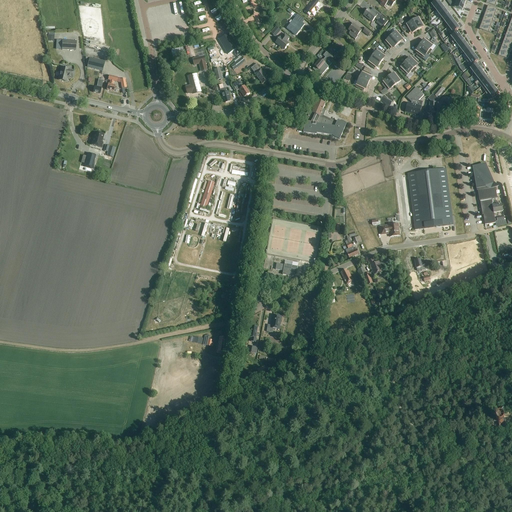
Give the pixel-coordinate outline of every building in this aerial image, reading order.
[(317,13),(322,6),(319,3),(321,1),(319,0),(314,0),(316,1),(310,8),(309,7),(305,12),(309,16),(311,14),(314,16),(316,12),(317,13)] [(438,0),(431,5),(436,11),(442,6),(438,0)] [(455,0),(453,7),(462,11),(465,4),(456,1),(455,0)] [(442,6),(436,11),(440,16),(446,12),(442,6)] [(488,6),(485,12),(495,15),(497,9),(488,6)] [(366,12),(364,16),(372,22),(375,19),(378,21),(377,22),(383,27),(388,21),(382,16),(377,11),(374,15),(368,10),(366,12)] [(446,12),(440,16),(444,22),(450,17),(446,12)] [(485,12),(483,18),(493,21),(495,15),(485,12)] [(300,29),(301,30),(304,25),(302,23),(305,20),(298,15),(286,29),(295,36),(300,29)] [(417,16),(414,18),(411,20),(417,30),(423,27),(422,26),(425,25),(420,17),(418,18),(417,16)] [(450,17),(444,22),(449,27),(455,23),(450,17)] [(483,18),(481,23),(491,27),(493,21),(483,18)] [(409,24),(404,26),(402,28),(404,32),(407,31),(409,34),(411,32),(412,33),(417,30),(411,20),(410,19),(407,21),(409,24)] [(455,23),(449,27),(453,33),(459,29),(455,23)] [(481,23),(479,29),(488,33),(491,27),(481,23)] [(361,31),(353,24),(348,30),(350,32),(350,33),(349,34),(349,35),(350,36),(355,40),(357,37),(361,31)] [(271,33),(275,37),(281,31),(276,27),(271,33)] [(363,32),(369,37),(369,36),(370,37),(373,34),(372,33),(366,28),(363,32)] [(389,35),(398,45),(402,40),(401,40),(404,37),(398,31),(393,35),(392,33),(389,35)] [(457,32),(451,37),(454,41),(451,42),(453,45),(455,43),(461,38),(457,32)] [(289,44),(285,41),(286,40),(287,41),(289,38),(284,34),(281,38),(280,37),(276,43),(284,50),(289,44)] [(398,45),(389,35),(387,37),(389,39),(384,43),(390,50),(392,48),(393,49),(398,45)] [(461,38),(455,43),(459,48),(460,48),(466,44),(461,38)] [(511,41),(504,38),(502,44),(511,48),(511,46),(511,41)] [(425,41),(424,41),(420,46),(430,53),(432,51),(430,49),(434,44),(426,39),(425,41)] [(75,51),(76,41),(62,40),(62,50),(75,51)] [(276,53),(278,51),(271,42),(268,44),(276,53)] [(333,44),(329,50),(326,53),(331,56),(335,51),(336,52),(338,54),(342,49),(341,48),(339,46),(338,48),(333,44)] [(459,48),(458,49),(463,55),(464,54),(470,49),(466,44),(460,48),(459,48)] [(502,44),(500,50),(510,53),(511,48),(502,44)] [(420,46),(416,51),(417,51),(416,54),(423,59),(426,54),(428,55),(430,53),(420,46)] [(372,53),(371,55),(381,63),(384,58),(383,57),(385,55),(378,49),(374,54),(372,53)] [(470,49),(464,54),(468,59),(474,55),(470,49)] [(500,50),(498,56),(507,60),(510,53),(500,50)] [(331,56),(326,53),(326,52),(323,56),(325,58),(322,62),(320,60),(314,67),(313,69),(321,76),(331,64),(334,66),(334,67),(337,69),(341,65),(338,62),(331,56)] [(381,63),(371,55),(369,58),(371,59),(367,64),(374,70),(376,67),(377,68),(381,63)] [(468,59),(466,61),(470,67),(478,61),(474,55),(468,59)] [(205,63),(206,63),(204,56),(193,59),(194,65),(199,64),(200,67),(206,65),(205,63)] [(245,61),(242,57),(231,66),(234,70),(245,61)] [(410,58),(405,63),(414,72),(416,69),(415,68),(419,63),(413,57),(411,59),(410,58)] [(89,58),(87,66),(87,68),(102,71),(104,62),(89,58)] [(405,63),(401,67),(402,68),(400,70),(406,77),(411,72),(412,74),(414,72),(405,63)] [(262,84),(268,80),(257,64),(251,69),(262,84)] [(476,64),(470,69),(475,75),(481,70),(476,64)] [(60,75),(58,80),(66,82),(67,77),(73,78),(74,71),(69,70),(69,69),(61,68),(60,73),(60,72),(59,75),(60,75)] [(481,70),(475,75),(479,80),(485,76),(481,70)] [(357,78),(368,84),(371,78),(370,78),(371,75),(363,71),(360,77),(358,76),(357,78)] [(393,74),(388,78),(395,86),(402,80),(397,73),(394,75),(393,74)] [(193,94),(201,92),(196,75),(188,77),(191,86),(186,87),(187,94),(192,93),(193,94)] [(117,78),(109,76),(108,80),(110,81),(109,85),(108,84),(106,90),(113,92),(115,86),(113,86),(114,82),(116,82),(117,78)] [(479,80),(475,83),(476,85),(478,84),(481,87),(489,81),(485,76),(479,80)] [(368,84),(357,78),(356,81),(358,82),(355,88),(363,92),(364,89),(366,89),(368,84)] [(382,85),(385,89),(381,92),(383,95),(395,86),(388,78),(384,82),(384,83),(382,85)] [(94,87),(93,93),(100,94),(103,81),(98,79),(96,87),(94,87)] [(244,97),(250,93),(245,86),(243,87),(241,84),(239,81),(232,85),(236,92),(239,90),(244,97)] [(489,81),(481,87),(485,93),(493,87),(489,81)] [(212,87),(213,94),(220,92),(218,85),(212,87)] [(485,93),(487,95),(489,93),(492,97),(498,93),(493,87),(485,93)] [(405,112),(412,114),(417,95),(420,92),(416,88),(406,98),(412,103),(411,104),(407,103),(405,112)] [(225,103),(229,102),(229,101),(230,100),(228,92),(226,93),(225,89),(220,90),(221,94),(223,100),(224,99),(225,103)] [(239,98),(234,89),(231,91),(236,100),(239,98)] [(433,95),(437,98),(442,92),(439,89),(433,95)] [(417,95),(412,114),(419,116),(421,107),(418,106),(418,102),(417,102),(424,96),(420,92),(417,95)] [(305,122),(303,133),(316,135),(316,134),(332,136),(339,139),(346,125),(337,121),(336,124),(322,118),(325,111),(323,109),(325,104),(317,101),(313,111),(310,110),(305,122)] [(473,119),(491,122),(493,109),(486,108),(486,111),(479,110),(480,109),(475,109),(473,119)] [(103,135),(95,132),(91,145),(101,148),(102,143),(101,142),(103,135)] [(115,148),(109,146),(107,156),(112,157),(115,148)] [(84,167),(92,169),(95,156),(88,153),(84,167)] [(498,203),(496,203),(495,199),(497,199),(495,187),(485,165),(473,167),(479,202),(480,202),(482,215),(483,215),(485,225),(495,223),(494,213),(503,212),(501,205),(498,205),(498,203)] [(408,174),(415,230),(453,225),(446,169),(408,174)] [(399,230),(398,224),(389,226),(380,227),(381,235),(390,234),(390,237),(399,236),(399,233),(399,230)] [(353,242),(354,245),(362,242),(360,236),(353,239),(354,242),(353,242)] [(354,249),(353,247),(351,243),(348,244),(354,257),(359,254),(356,248),(354,249)] [(346,245),(348,249),(345,250),(349,259),(354,257),(348,244),(346,245)] [(374,264),(373,259),(369,261),(369,262),(374,275),(382,272),(379,265),(382,264),(381,261),(379,262),(378,262),(374,264)] [(422,266),(420,259),(414,261),(416,268),(420,267),(420,269),(421,268),(422,270),(427,269),(426,265),(422,266)] [(366,274),(372,270),(367,262),(361,266),(366,274)] [(297,277),(298,270),(292,269),(292,266),(284,264),(284,265),(277,264),(276,270),(283,271),(283,275),(290,276),(290,275),(297,277)] [(347,271),(346,270),(340,273),(346,285),(353,282),(348,271),(347,271)] [(368,285),(373,283),(369,273),(366,274),(366,276),(365,277),(368,285)] [(262,326),(265,326),(264,324),(270,324),(270,312),(261,312),(262,326)] [(272,326),(268,325),(267,332),(273,333),(273,329),(279,330),(280,325),(279,324),(281,317),(273,316),(272,326)] [(258,328),(251,327),(250,334),(249,338),(252,338),(251,342),(255,343),(256,338),(258,328)] [(201,344),(202,338),(199,338),(199,334),(195,333),(193,342),(201,344)] [(205,336),(204,339),(203,345),(213,347),(213,344),(210,343),(211,343),(212,340),(208,340),(209,335),(205,336)] [(224,343),(225,338),(219,337),(218,344),(219,344),(218,351),(217,351),(217,353),(225,354),(226,343),(224,343)] [(263,367),(257,370),(260,377),(266,374),(263,367)]
